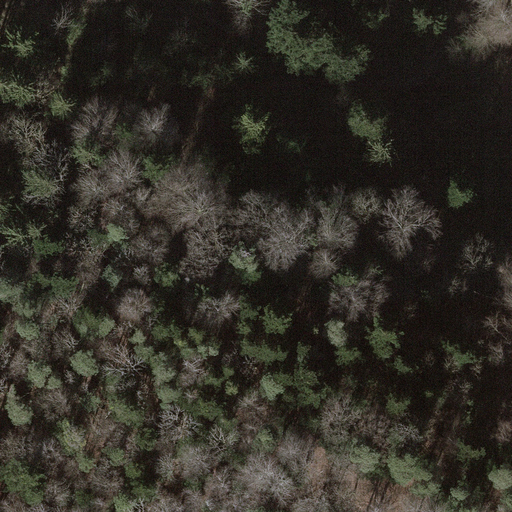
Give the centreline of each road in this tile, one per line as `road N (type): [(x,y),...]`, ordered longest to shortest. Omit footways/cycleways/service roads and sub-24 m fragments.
road 1 (track): [(470,0),(442,54),(403,84),(95,98),(56,136),(9,205)]
road 2 (track): [(153,0),(330,83)]
